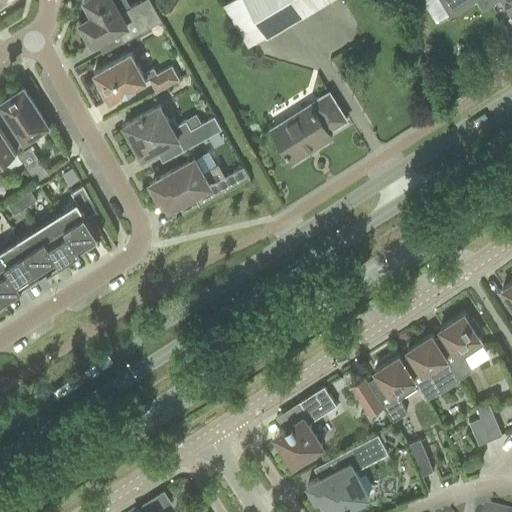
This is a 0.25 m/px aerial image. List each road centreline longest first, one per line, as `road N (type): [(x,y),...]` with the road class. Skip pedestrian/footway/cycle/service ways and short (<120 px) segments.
road 1 (secondary): [(511,98),(0,430)]
road 2 (secondary): [(0,461),(511,138)]
road 3 (residential): [(0,341),(130,256),(140,229),(29,40)]
road 4 (residential): [(207,437),(511,236)]
road 5 (residential): [(91,511),(207,437)]
